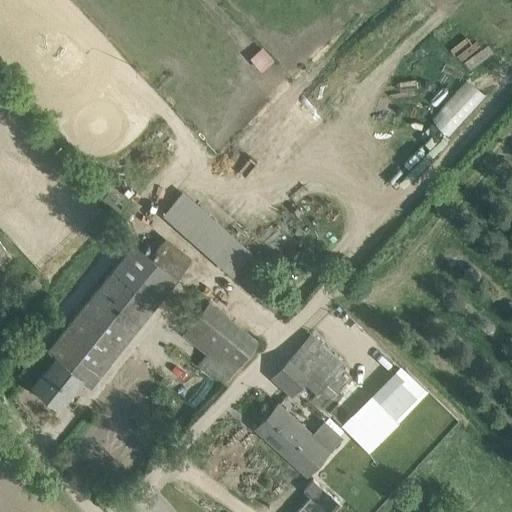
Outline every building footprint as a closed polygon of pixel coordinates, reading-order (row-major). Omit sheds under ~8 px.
[(245,52),(252,69),(269,63),(263,46),(245,52)] [(274,309),(288,294),(178,197),(165,212),(274,309)] [(178,276),(177,276),(193,257),(166,234),(150,253),(135,241),(47,349),(56,356),(33,383),(59,404),(82,377),(90,384),(178,276)] [(258,341),(243,328),(208,301),(183,332),(208,352),(198,364),(223,385),(258,341)] [(350,358),(336,345),(354,325),(333,304),(317,320),(299,340),(302,343),(272,376),(291,394),(306,378),(320,390),(326,383),(384,436),(397,422),(370,395),(345,371),(351,364),(348,360),(350,358)] [(382,383),(370,395),(397,422),(410,409),(382,383)] [(278,403),(257,427),(307,473),(341,436),(325,421),(312,434),(293,417),(278,403)] [(406,506),(413,511),(475,511),(426,477),(406,506)] [(329,511),(310,494),(293,511),(329,511)]
